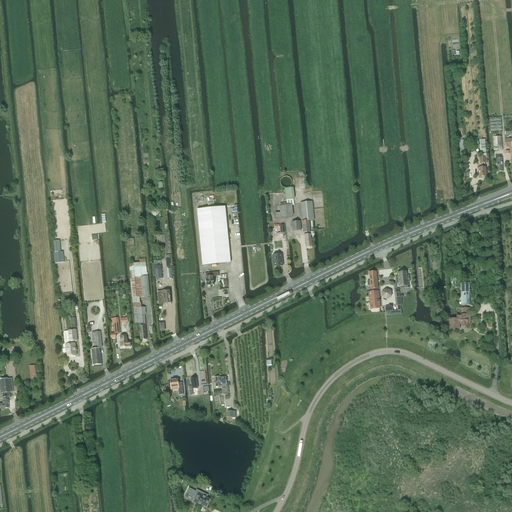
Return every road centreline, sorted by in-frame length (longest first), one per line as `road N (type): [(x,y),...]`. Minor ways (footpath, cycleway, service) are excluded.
road 1 (primary): [(0,438),(361,255),(511,193)]
road 2 (unclassified): [(0,445),(358,264),(511,202)]
road 3 (tertiary): [(276,511),(316,398),(354,361),(405,353),(511,403)]
road 4 (unknown): [(85,394),(74,257)]
